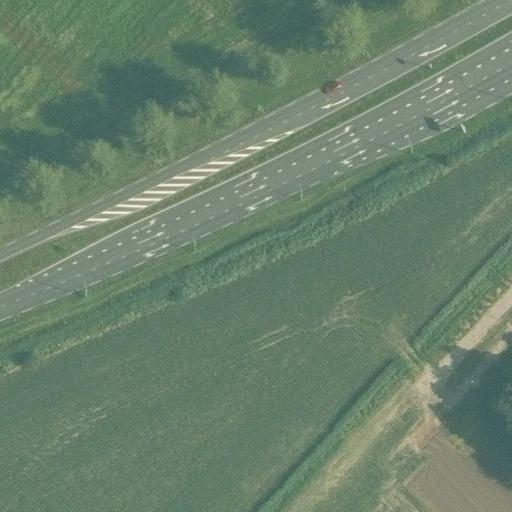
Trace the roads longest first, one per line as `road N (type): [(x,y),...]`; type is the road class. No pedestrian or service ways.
road 1 (primary): [(0,303),(355,142),(511,56)]
road 2 (primary): [(496,0),(316,98),(0,250)]
